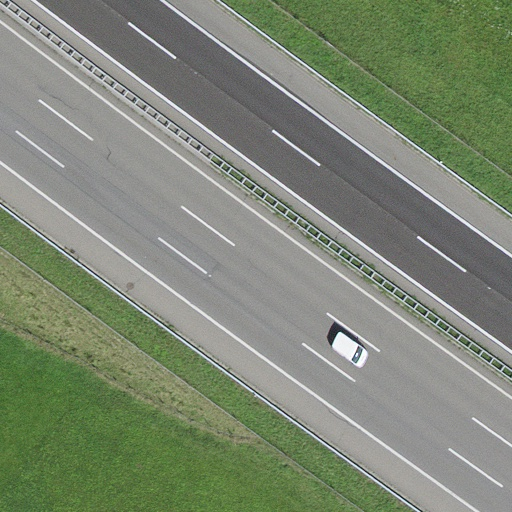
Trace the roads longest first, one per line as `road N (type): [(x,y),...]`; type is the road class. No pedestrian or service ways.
road 1 (motorway): [(0,94),(511,470)]
road 2 (motorway): [(511,301),(102,0)]
